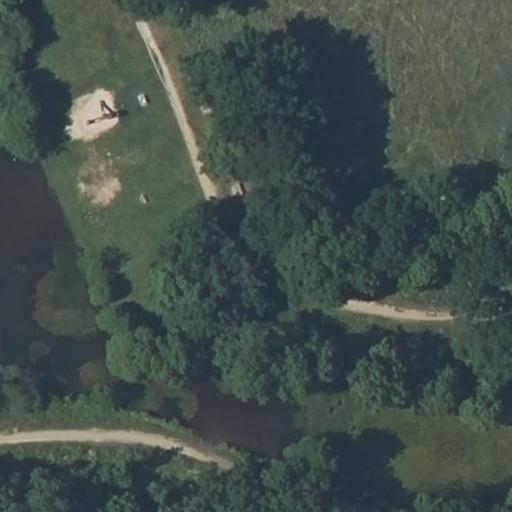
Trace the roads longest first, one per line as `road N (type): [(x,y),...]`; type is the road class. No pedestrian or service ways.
road 1 (track): [(133,0),(166,58),(215,220),(262,273),(310,301),(432,315),(511,311)]
road 2 (track): [(364,511),(138,438),(0,437)]
